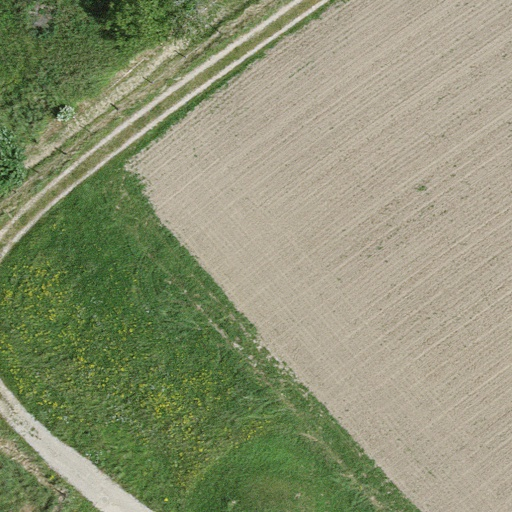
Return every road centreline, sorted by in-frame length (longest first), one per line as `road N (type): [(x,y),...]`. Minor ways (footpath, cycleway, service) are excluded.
road 1 (track): [(324,0),(208,79),(51,205),(0,260)]
road 2 (track): [(0,381),(47,443),(134,511)]
